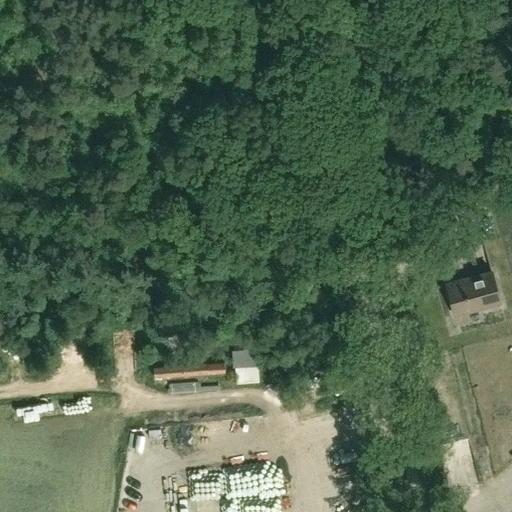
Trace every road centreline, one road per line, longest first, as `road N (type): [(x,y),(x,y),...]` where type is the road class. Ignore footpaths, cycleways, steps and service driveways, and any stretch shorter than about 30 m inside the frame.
road 1 (track): [(359,278),(422,511)]
road 2 (track): [(301,49),(359,278)]
